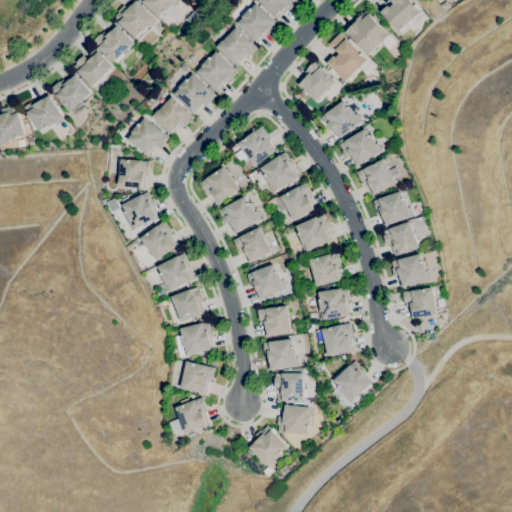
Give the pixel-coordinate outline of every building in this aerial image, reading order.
[(135,38),(114,17),(118,12),(117,11),(123,5),(126,8),(133,0),(135,0),(156,20),(149,28),(148,26),(141,33),(140,32),(135,38)] [(159,17),(141,0),(180,0),(173,7),(172,5),(165,12),(164,12),(159,17)] [(277,18),(259,0),(299,0),(291,8),(288,11),(286,9),(277,18)] [(398,32),(380,12),(388,5),(389,7),(393,4),(389,0),(410,0),(421,12),(412,19),(405,25),(405,26),(398,32)] [(258,42),(257,40),(256,41),(235,21),(242,14),(243,16),(250,8),(251,9),(257,3),(278,24),(272,30),(273,30),(268,36),(266,34),(258,42)] [(368,54),(348,34),(345,32),(355,22),(354,22),(360,15),(360,16),(365,11),(389,35),(382,42),(381,41),(368,54)] [(116,63),(114,61),(113,62),(93,41),(101,34),(104,31),(106,33),(115,24),(133,43),(122,54),(124,56),(116,63)] [(236,66),(217,47),(218,47),(217,46),(223,40),(223,41),(227,37),(225,35),(235,25),(258,48),(250,56),(249,55),(246,58),(245,56),(236,66)] [(345,82),(326,63),(334,55),(336,57),(339,54),(329,43),(340,32),(367,60),(345,82)] [(92,86),(73,66),(76,63),(76,62),(83,55),(85,57),(89,53),(90,54),(95,49),(112,67),(92,86)] [(217,91),(195,69),(201,63),(203,64),(209,57),(210,58),(216,52),(237,72),(226,83),(226,82),(217,91)] [(315,101),(297,83),(306,74),(304,72),(307,69),(315,61),(335,81),(315,101)] [(70,111),(50,88),(59,81),(59,82),(62,79),(64,81),(74,73),(91,93),(70,111)] [(194,113),(172,91),(178,85),(180,86),(187,78),(188,79),(194,74),(215,95),(210,99),(211,100),(205,107),(202,104),(194,113)] [(39,131),(23,107),(35,99),(36,100),(47,93),(64,119),(56,125),(55,123),(46,128),(45,127),(39,131)] [(172,135),(152,116),(158,110),(159,110),(163,106),(161,104),(170,95),(193,117),(186,125),(185,124),(182,127),(181,125),(172,135)] [(156,110),(152,105),(157,101),(161,105),(156,110)] [(338,139),(330,128),(329,129),(321,118),(344,101),(349,108),(350,107),(355,114),(357,113),(362,120),(360,122),(360,123),(338,139)] [(0,144),(0,113),(2,113),(1,109),(9,106),(9,108),(16,106),(21,122),(25,120),(26,124),(22,125),(24,134),(16,137),(17,138),(23,136),(25,143),(18,145),(16,138),(8,141),(8,142),(0,144)] [(149,157),(125,137),(131,129),(133,131),(138,125),(139,125),(145,118),(168,137),(164,142),(165,143),(159,150),(156,147),(149,157)] [(254,166),(247,157),(240,162),(235,154),(242,149),(238,144),(262,126),(269,134),(268,135),(270,138),(267,140),(275,151),(254,166)] [(355,166),(350,156),(346,158),(342,151),(343,151),(339,145),(365,129),(370,137),(371,136),(375,143),(377,142),(382,151),(379,152),(379,153),(358,166),(357,165),(355,166)] [(273,193),(268,185),(269,184),(264,176),(265,175),(261,168),(285,152),(290,158),(291,158),(295,164),(292,166),(299,176),(273,193)] [(144,189),(119,186),(118,186),(119,178),(120,172),(117,172),(118,159),(150,161),(149,172),(148,172),(148,176),(145,176),(144,189)] [(372,195),(366,184),(364,185),(357,173),(383,159),(395,184),(375,194),(374,194),(372,195)] [(217,204),(211,194),(209,195),(206,191),(206,192),(200,183),(224,167),(239,190),(217,204)] [(294,221),(287,208),(282,211),(278,204),(273,206),(272,205),(267,208),(265,203),(270,200),(269,200),(275,197),(277,200),(281,198),(280,197),(306,182),(311,192),(310,192),(312,196),(308,198),(314,209),(294,221)] [(384,226),(380,214),(378,215),(374,201),(401,191),(404,200),(405,200),(408,208),(410,207),(413,216),(384,226)] [(131,230),(127,222),(128,221),(124,213),(126,212),(122,205),(148,192),(152,199),(153,198),(156,205),(153,206),(159,217),(134,229),(131,230)] [(233,234),(228,223),(224,225),(220,217),(221,217),(218,210),(245,196),(249,204),(250,204),(254,211),(256,210),(261,219),(233,234)] [(304,253),(300,244),(302,243),(298,234),(300,233),(296,226),(323,214),(326,220),(328,220),(331,227),(327,229),(332,240),(304,253)] [(157,260),(141,238),(165,220),(171,229),(170,230),(172,233),(170,235),(178,245),(157,260)] [(394,256),(390,244),(386,245),(383,236),(385,235),(383,231),(409,222),(418,247),(394,256)] [(248,263),(242,252),(240,253),(238,249),(233,240),(259,227),(271,252),(248,263)] [(317,286),(310,259),(338,252),(341,262),(340,262),(341,267),(339,267),(342,279),(317,286)] [(158,295),(155,288),(163,284),(162,284),(164,283),(160,275),(161,274),(158,266),(183,253),(190,266),(188,267),(194,279),(167,292),(166,291),(158,295)] [(400,287),(397,276),(393,277),(391,268),(393,268),(391,261),(420,254),(422,262),(423,262),(425,270),(427,270),(430,280),(403,287),(403,286),(400,287)] [(258,299),(253,287),(252,288),(247,274),(251,273),(248,267),(253,265),(256,271),(274,265),(277,272),(278,272),(281,280),(283,279),(286,288),(258,299)] [(181,322),(171,297),(190,289),(191,290),(197,287),(198,291),(200,290),(204,299),(200,301),(205,313),(181,322)] [(320,319),(318,310),(320,310),(319,301),(320,301),(318,292),(348,287),(350,302),(348,303),(350,315),(323,319),(320,319)] [(411,319),(409,307),(406,307),(405,302),(403,292),(432,287),(436,315),(411,319)] [(265,336),(263,324),(260,324),(259,320),(257,310),(287,306),(290,333),(265,336)] [(181,358),(175,336),(181,335),(180,328),(209,321),(211,329),(212,329),(213,337),(210,338),(213,349),(183,356),(184,358),(181,358)] [(328,356),(325,342),(319,343),(316,330),(350,322),(352,333),(353,338),(350,338),(353,350),(328,356)] [(268,370),(266,357),(265,357),(263,343),(292,339),(293,347),(294,347),(295,357),(297,356),(299,366),(268,370)] [(205,394),(180,388),(186,361),(215,368),(213,378),(212,378),(211,382),(208,381),(205,394)] [(349,403),(343,396),(344,394),(338,388),(339,387),(333,381),(355,361),(360,367),(361,366),(366,371),(363,373),(372,382),(349,403)] [(303,401),(282,401),(282,400),(277,401),(277,388),(274,388),(274,377),(275,377),(275,373),(302,373),(303,401)] [(185,433),(175,407),(202,397),(206,407),(205,408),(207,412),(204,413),(209,424),(185,433)] [(307,434),(278,432),(278,425),(277,425),(277,416),(281,416),(282,405),(310,407),(313,407),(312,417),(310,417),(309,427),(308,427),(307,434)] [(269,468),(248,446),(257,437),(255,435),(260,430),(261,431),(267,425),(287,447),(280,453),(283,457),(276,464),(275,463),(269,468)]
